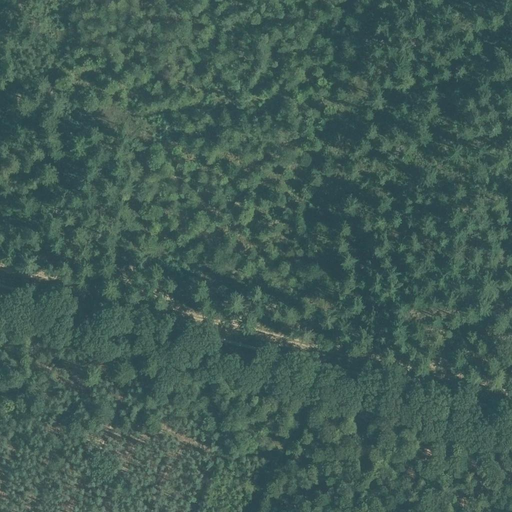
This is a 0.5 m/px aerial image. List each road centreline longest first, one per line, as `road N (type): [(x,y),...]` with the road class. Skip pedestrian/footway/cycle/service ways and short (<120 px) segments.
road 1 (track): [(511,394),(0,268)]
road 2 (track): [(313,342),(305,383),(245,511)]
